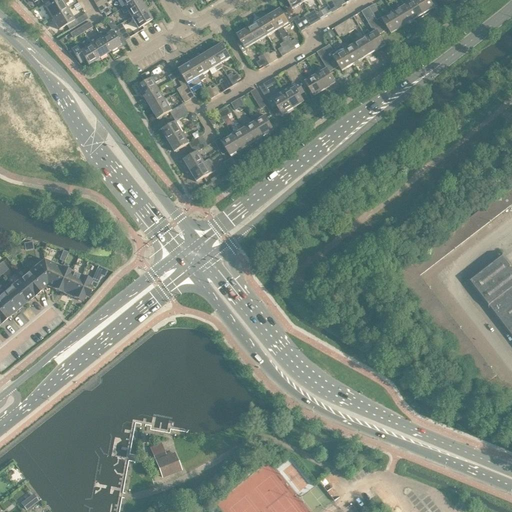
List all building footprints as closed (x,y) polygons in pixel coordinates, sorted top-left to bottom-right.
[(45,7),(46,8),(45,9),(46,9),(48,12),(46,13),(50,19),(52,18),(67,9),(64,4),(69,2),(67,0),(47,0),(50,4),(45,7)] [(105,0),(99,0),(95,3),(98,8),(107,2),(105,0)] [(123,14),(128,11),(131,17),(145,9),(141,2),(140,2),(138,0),(135,0),(125,6),(121,9),(123,14)] [(286,0),(292,9),(303,2),(301,0),(286,0)] [(332,13),(337,10),(331,0),(326,3),(328,6),(331,11),(332,13)] [(338,0),(331,0),(337,10),(342,7),(341,5),(338,0)] [(423,14),(415,0),(413,0),(404,6),(413,20),(418,18),(419,18),(420,18),(422,17),(423,16),(423,15),(423,14)] [(415,0),(423,14),(424,14),(425,15),(426,14),(428,13),(429,12),(430,11),(429,11),(435,7),(430,0),(415,0)] [(102,12),(107,9),(110,7),(107,2),(98,8),(101,13),(102,12)] [(391,34),(402,27),(393,12),(382,19),(381,18),(382,17),(374,4),(369,7),(377,20),(384,32),(388,29),(391,34)] [(404,6),(393,12),(402,27),(413,20),(404,6)] [(377,20),(369,7),(362,11),(374,32),(371,34),(368,30),(363,33),(366,37),(374,51),(385,45),(379,34),(384,32),(377,20)] [(293,20),(292,18),(287,10),(282,12),(280,8),(269,15),(278,30),(285,41),(291,51),(299,46),(295,39),(291,41),(283,27),(293,20)] [(85,14),(74,20),(67,9),(52,18),(52,19),(51,20),(52,20),(53,20),(59,30),(66,25),(69,30),(88,19),(85,14)] [(138,28),(152,20),(147,12),(146,13),(145,11),(146,10),(145,9),(131,17),(138,28)] [(321,19),(320,18),(317,13),(315,10),(310,13),(315,23),(321,19)] [(278,30),(269,15),(268,13),(261,17),(262,19),(258,21),(267,36),(278,30)] [(310,26),(315,23),(310,13),(305,16),(310,26)] [(300,19),(298,15),(292,18),(293,20),(300,32),(310,26),(305,16),(300,19)] [(356,25),(353,20),(351,17),(348,20),(352,28),(356,25)] [(111,29),(116,26),(111,18),(106,22),(111,29)] [(354,30),(352,28),(348,20),(343,23),(348,33),(354,30)] [(84,32),(93,27),(89,21),(81,27),(84,32)] [(267,36),(258,21),(247,28),(256,43),(267,36)] [(116,26),(125,41),(130,38),(121,23),(116,26)] [(344,36),(348,33),(343,23),(338,26),(342,34),(344,36)] [(121,47),(122,47),(121,45),(120,44),(125,41),(116,26),(111,29),(112,32),(101,38),(110,52),(111,51),(112,53),(118,49),(117,48),(117,47),(119,46),(120,46),(121,47)] [(338,26),(334,28),(339,36),(342,34),(338,26)] [(72,37),(74,38),(84,32),(81,27),(70,33),(72,37)] [(236,34),(239,40),(236,42),(243,53),(246,51),(245,49),(256,43),(247,28),(236,34)] [(355,43),(364,58),(374,51),(366,37),(355,43)] [(91,45),(99,58),(106,54),(106,53),(108,52),(108,53),(110,52),(101,38),(91,44),(91,45)] [(97,59),(99,58),(91,45),(91,44),(88,40),(84,42),(84,44),(86,48),(80,51),(78,47),(76,47),(73,48),(72,51),(80,63),(85,60),(88,65),(91,66),(95,63),(95,61),(95,60),(97,59)] [(286,54),(291,51),(285,41),(280,44),(281,47),(286,54)] [(222,43),(211,49),(220,64),(231,58),(222,43)] [(353,64),(364,58),(355,43),(348,47),(346,43),(342,46),(344,50),(353,64)] [(342,71),(353,64),(344,50),(342,46),(333,51),(329,45),(322,49),(330,62),(334,69),(339,66),(342,71)] [(211,49),(200,56),(209,71),(215,67),(217,70),(222,68),(220,64),(211,49)] [(330,62),(322,49),(317,52),(327,68),(316,75),(324,89),(335,83),(329,72),(334,69),(330,62)] [(269,64),(274,61),(269,54),(268,51),(263,54),(269,64)] [(273,52),(269,54),(274,61),(277,59),(276,57),(273,52)] [(258,57),(260,60),(263,65),(264,67),(269,64),(263,54),(258,57)] [(203,74),(209,71),(200,56),(195,59),(194,57),(188,61),(189,62),(200,81),(205,78),(203,74)] [(194,96),(190,89),(201,82),(200,81),(189,62),(178,69),(179,70),(187,84),(182,87),(189,99),(194,96)] [(298,81),(303,78),(295,65),(290,68),(298,81)] [(304,92),(298,81),(290,68),(285,71),(293,84),(282,90),(293,108),(304,102),(300,94),(304,92)] [(182,87),(187,84),(179,70),(174,73),(177,78),(182,87)] [(138,87),(144,98),(159,89),(155,83),(161,80),(158,75),(149,80),(145,73),(141,76),(145,83),(138,87)] [(172,82),(177,78),(174,73),(168,76),(172,82)] [(238,83),(236,81),(233,76),(232,73),(227,76),(233,86),(238,83)] [(313,96),(324,89),(316,75),(304,81),(313,96)] [(222,79),(223,82),(228,89),(233,86),(227,76),(222,79)] [(293,108),(282,90),(272,97),(264,83),(259,87),(273,110),(278,108),(282,115),(293,108)] [(49,128),(23,85),(11,92),(36,135),(49,128)] [(216,96),(212,89),(210,86),(205,89),(211,99),(216,96)] [(182,87),(177,89),(184,102),(189,99),(182,87)] [(261,109),(266,106),(256,88),(250,92),(261,109)] [(159,89),(144,98),(151,109),(166,100),(159,89)] [(240,98),(235,101),(239,108),(241,111),(246,108),(240,98)] [(170,112),(173,117),(186,109),(183,103),(172,110),(166,100),(151,109),(157,120),(170,112)] [(224,121),(229,118),(227,115),(224,110),(223,108),(218,111),(224,121)] [(186,109),(173,117),(175,121),(161,130),(168,141),(182,132),(176,121),(189,114),(186,109)] [(213,114),(214,116),(217,121),(219,124),(224,121),(218,111),(213,114)] [(0,141),(8,154),(24,144),(5,113),(0,116),(0,141)] [(254,122),(263,136),(274,130),(265,115),(259,119),(256,115),(252,118),(254,122)] [(252,143),(263,136),(254,122),(243,128),(252,143)] [(243,128),(232,135),(241,149),(252,143),(243,128)] [(189,144),(191,148),(205,140),(202,135),(189,143),(182,132),(168,141),(174,152),(189,144)] [(230,156),(241,149),(232,135),(221,141),(230,156)] [(222,155),(227,151),(221,141),(219,138),(214,141),(222,155)] [(183,160),(190,171),(204,162),(198,151),(208,145),(205,140),(191,148),(194,153),(183,160)] [(204,162),(190,171),(196,182),(215,170),(209,159),(204,162)] [(420,276),(511,204),(511,186),(496,198),(496,199),(482,209),(482,208),(460,225),(461,226),(446,237),(446,236),(425,252),(426,253),(411,264),(410,264),(395,275),(404,287),(403,287),(419,308),(420,307),(435,327),(434,327),(450,348),(450,347),(465,367),(480,388),(481,387),(501,394),(500,394),(511,398),(511,384),(493,378),(496,376),(420,276)] [(511,268),(502,256),(470,281),(511,335),(511,268)] [(47,286),(43,260),(28,272),(42,290),(47,286)] [(61,267),(43,260),(47,286),(52,288),(61,268),(61,267)] [(52,288),(62,293),(71,272),(61,267),(61,268),(52,288)] [(28,272),(19,279),(34,297),(42,290),(28,272)] [(62,293),(72,297),(81,276),(71,272),(62,293)] [(81,276),(72,297),(82,301),(85,296),(87,298),(92,288),(95,289),(97,283),(81,276)] [(25,304),(34,297),(19,279),(11,286),(25,304)] [(25,304),(11,286),(3,293),(17,310),(25,304)] [(0,306),(9,317),(17,310),(3,293),(0,295),(0,306)] [(0,306),(0,323),(0,324),(9,317),(0,306)] [(155,461),(162,477),(181,470),(174,453),(165,457),(160,444),(151,448),(156,460),(155,461)] [(20,503),(26,511),(31,507),(25,500),(20,503)]
